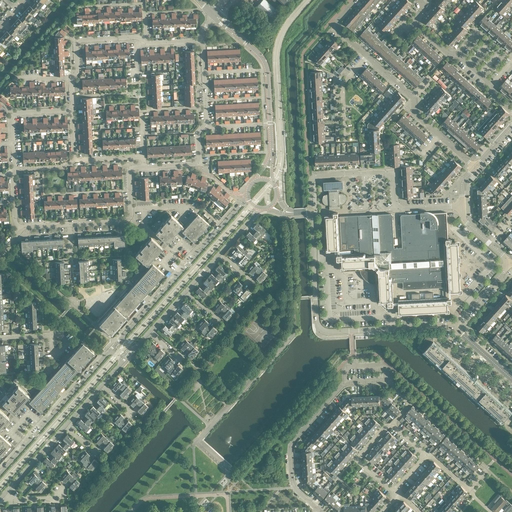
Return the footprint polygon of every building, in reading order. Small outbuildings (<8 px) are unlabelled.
[(44,3),(40,0),(35,0),(34,2),(35,3),(33,5),(39,10),(41,8),(41,7),(44,3)] [(279,12),(272,6),(265,0),(262,0),(256,8),(271,21),(279,12)] [(377,9),(366,0),(365,0),(362,3),(371,11),(373,8),(375,10),(377,9)] [(378,3),(374,0),(366,0),(377,9),(378,7),(376,6),(378,3)] [(446,4),(441,0),(436,0),(435,1),(445,10),(443,8),(446,4)] [(510,6),(503,0),(499,4),(509,13),(510,11),(507,9),(510,6)] [(401,1),(397,5),(404,12),(408,8),(401,1)] [(445,10),(435,1),(435,2),(437,4),(434,8),(441,14),(445,10)] [(476,2),(472,6),(480,13),(484,8),(476,2)] [(371,11),(362,3),(359,7),(369,17),(370,15),(369,14),(371,11)] [(509,13),(499,4),(496,8),(503,15),(505,12),(508,14),(509,13)] [(39,10),(33,5),(31,7),(30,6),(28,8),(27,8),(26,10),(33,16),(37,12),(37,13),(39,10)] [(404,12),(397,5),(393,9),(401,16),(404,12)] [(480,13),(472,6),(469,10),(476,17),(480,13)] [(369,17),(359,7),(355,11),(364,19),(366,17),(368,18),(369,17)] [(441,14),(434,8),(431,10),(431,9),(429,11),(438,18),(441,14)] [(401,16),(393,9),(390,13),(397,20),(401,16)] [(33,16),(26,10),(24,11),(24,12),(23,14),(24,16),(22,18),(28,23),(28,22),(30,21),(29,20),(33,16)] [(476,17),(469,10),(465,14),(473,21),(476,17)] [(364,19),(355,11),(352,15),(362,25),(363,23),(361,22),(364,19)] [(438,18),(429,11),(428,12),(429,13),(426,16),(434,22),(438,18)] [(79,13),(76,13),(76,18),(73,19),(73,24),(82,23),(82,15),(79,15),(79,13)] [(390,13),(386,17),(394,24),(397,20),(390,13)] [(465,14),(462,18),(469,25),(473,21),(465,14)] [(362,25),(352,15),(348,19),(357,27),(359,25),(361,26),(362,25)] [(434,22),(426,16),(423,20),(430,27),(434,22)] [(485,16),(479,23),(483,26),(491,17),(490,16),(488,18),(485,16)] [(394,24),(386,17),(382,21),(390,28),(394,24)] [(491,17),(483,26),(487,30),(493,23),(490,21),(493,18),(491,17)] [(28,23),(22,18),(20,20),(19,19),(17,21),(16,21),(14,22),(23,30),(27,26),(26,25),(28,23)] [(469,25),(462,18),(458,22),(468,31),(466,29),(469,25)] [(357,27),(348,19),(344,24),(355,33),(356,31),(354,30),(357,27)] [(382,21),(379,25),(386,32),(390,28),(382,21)] [(23,30),(14,22),(13,24),(13,25),(11,27),(12,28),(11,30),(16,36),(18,33),(19,34),(20,34),(23,30)] [(468,31),(458,22),(460,24),(457,28),(464,35),(468,31)] [(493,23),(487,30),(491,34),(499,24),(498,23),(496,26),(493,23)] [(368,26),(359,37),(363,41),(371,32),(368,30),(370,28),(372,26),(370,24),(368,26)] [(499,24),(491,34),(495,37),(501,30),(498,28),(501,26),(499,24)] [(454,30),(452,31),(460,39),(464,35),(457,28),(454,30)] [(16,36),(11,30),(9,33),(7,31),(5,34),(4,34),(3,35),(10,42),(14,38),(16,36)] [(501,30),(495,37),(499,41),(507,32),(506,30),(504,33),(501,30)] [(460,39),(452,31),(451,33),(451,34),(449,36),(457,43),(460,39)] [(371,32),(363,41),(367,44),(376,34),(375,33),(373,34),(371,32)] [(507,32),(499,41),(503,45),(509,38),(507,35),(509,33),(507,32)] [(376,34),(367,44),(371,48),(379,39),(376,37),(378,35),(376,34)] [(10,42),(3,35),(2,37),(2,38),(0,39),(0,40),(1,41),(0,42),(0,43),(5,48),(7,46),(10,42)] [(418,36),(411,44),(415,47),(422,40),(418,36)] [(449,36),(445,40),(453,47),(457,43),(449,36)] [(339,44),(332,38),(328,42),(335,49),(339,44)] [(511,40),(509,38),(503,45),(507,48),(511,42),(511,40)] [(379,39),(371,48),(375,52),(384,41),(383,40),(381,42),(379,39)] [(422,40),(415,47),(419,51),(426,43),(422,40)] [(384,41),(375,52),(379,55),(387,46),(384,44),(386,42),(384,41)] [(335,49),(328,42),(324,46),(332,53),(335,49)] [(426,43),(419,51),(423,55),(430,47),(426,43)] [(332,53),(324,46),(321,50),(328,57),(332,53)] [(387,46),(379,55),(383,59),(393,48),(391,47),(389,49),(387,46)] [(430,47),(423,55),(427,58),(434,51),(430,47)] [(393,48),(383,59),(387,62),(395,54),(392,51),(394,49),(393,48)] [(328,57),(321,50),(317,54),(325,61),(328,57)] [(434,51),(427,58),(431,62),(438,54),(434,51)] [(325,61),(317,54),(313,58),(321,65),(325,61)] [(395,54),(387,62),(391,66),(401,56),(399,54),(398,56),(395,54)] [(438,54),(431,62),(436,66),(442,58),(438,54)] [(401,56),(391,66),(395,70),(403,61),(400,59),(402,57),(401,56)] [(403,61),(395,70),(399,73),(409,63),(407,61),(406,63),(403,61)] [(440,70),(444,73),(451,66),(447,62),(440,70)] [(409,63),(399,73),(403,77),(411,68),(408,66),(410,64),(409,63)] [(451,66),(444,73),(448,77),(455,69),(451,66)] [(411,68),(403,77),(407,80),(417,70),(415,69),(414,71),(411,68)] [(366,69),(360,76),(364,80),(371,72),(366,69)] [(455,69),(448,77),(451,79),(450,80),(452,81),(459,73),(455,69)] [(417,70),(407,80),(411,84),(419,75),(417,73),(418,71),(417,70)] [(371,72),(364,80),(368,83),(375,76),(371,72)] [(459,73),(452,81),(453,83),(454,82),(456,84),(463,77),(459,73)] [(419,75),(411,84),(416,88),(425,77),(423,76),(422,78),(419,75)] [(375,76),(368,83),(372,87),(379,80),(375,76)] [(463,77),(456,84),(459,86),(458,87),(460,89),(467,80),(463,77)] [(440,78),(437,81),(452,94),(455,91),(453,89),(452,90),(440,78)] [(379,80),(372,87),(376,91),(383,83),(379,80)] [(467,80),(460,89),(461,90),(462,89),(464,92),(471,84),(467,80)] [(505,81),(499,88),(503,92),(511,82),(510,81),(508,84),(505,81)] [(511,83),(511,82),(503,92),(510,98),(511,95),(511,87),(510,86),(511,84),(511,83)] [(383,83),(376,91),(380,95),(387,87),(383,83)] [(471,84),(464,92),(467,94),(466,95),(468,96),(475,88),(471,84)] [(10,87),(10,91),(6,91),(7,96),(16,96),(15,85),(13,85),(13,87),(10,87)] [(449,94),(442,87),(439,90),(438,89),(437,91),(445,98),(449,94)] [(475,88),(468,96),(469,97),(470,97),(473,99),(479,91),(475,88)] [(445,98),(437,91),(435,93),(436,93),(434,96),(442,102),(445,98)] [(479,91),(473,99),(475,101),(474,102),(476,103),(483,95),(479,91)] [(395,94),(393,96),(402,104),(405,99),(398,92),(396,95),(395,94)] [(483,95),(476,103),(477,105),(478,104),(481,106),(487,98),(483,95)] [(402,104),(393,96),(392,98),(393,98),(390,101),(398,108),(402,104)] [(442,102),(434,96),(432,98),(431,97),(430,99),(438,106),(442,102)] [(487,98),(481,106),(485,110),(492,102),(487,98)] [(438,106),(430,99),(428,101),(429,101),(427,104),(434,111),(438,106)] [(388,102),(386,104),(394,112),(398,108),(390,101),(388,103),(388,102)] [(394,112),(386,104),(385,106),(383,109),(390,116),(394,112)] [(434,111),(427,104),(423,108),(431,115),(434,111)] [(502,107),(498,111),(506,118),(509,114),(502,107)] [(380,110),(378,113),(387,120),(390,116),(383,109),(381,111),(380,110)] [(442,116),(445,118),(451,111),(447,109),(442,116)] [(466,109),(461,113),(466,119),(471,115),(466,109)] [(498,111),(495,115),(503,123),(504,121),(504,120),(506,118),(498,111)] [(387,120),(378,113),(377,114),(378,114),(376,117),(375,116),(374,117),(383,124),(387,120)] [(404,115),(397,122),(401,126),(408,119),(404,115)] [(495,115),(491,119),(498,126),(501,124),(503,123),(495,115)] [(383,124),(374,117),(373,118),(374,119),(372,121),(372,120),(367,125),(379,129),(383,124)] [(448,117),(441,124),(446,128),(452,120),(448,117)] [(408,119),(401,126),(405,130),(412,122),(408,119)] [(491,119),(487,123),(496,131),(497,129),(496,128),(498,126),(491,119)] [(452,120),(446,128),(450,132),(457,123),(455,122),(455,123),(452,120)] [(412,122),(405,130),(409,133),(416,126),(412,122)] [(457,123),(450,132),(454,135),(460,128),(458,126),(459,125),(457,123)] [(487,123),(484,127),(491,134),(493,132),(494,133),(496,131),(487,123)] [(379,129),(367,125),(368,131),(369,131),(369,133),(368,134),(368,135),(379,135),(379,129)] [(416,126),(409,133),(413,137),(420,130),(416,126)] [(484,127),(480,132),(487,138),(491,134),(484,127)] [(460,128),(454,135),(458,139),(465,130),(464,129),(463,130),(460,128)] [(420,130),(413,137),(417,141),(424,133),(420,130)] [(465,130),(458,139),(462,143),(468,135),(466,133),(467,132),(465,130)] [(424,133),(417,141),(421,144),(428,137),(424,133)] [(468,135),(462,143),(466,146),(473,138),(472,136),(471,137),(468,135)] [(473,138),(466,146),(470,150),(477,142),(474,140),(475,139),(473,138)] [(477,142),(470,150),(474,154),(481,146),(477,142)] [(369,155),(367,155),(367,163),(376,163),(376,159),(378,159),(379,159),(380,158),(380,157),(380,155),(379,154),(378,154),(377,152),(370,152),(370,154),(369,154),(369,155)] [(511,164),(511,161),(507,157),(503,161),(510,167),(511,164)] [(454,160),(450,165),(458,171),(462,167),(454,160)] [(510,167),(503,161),(500,165),(506,171),(510,167)] [(447,166),(446,168),(454,175),(458,171),(450,165),(448,167),(447,166)] [(506,171),(500,165),(496,169),(503,175),(506,171)] [(454,175),(446,168),(444,170),(445,170),(443,173),(451,179),(454,175)] [(503,175),(496,169),(492,173),(499,179),(503,175)] [(184,184),(190,186),(194,173),(192,173),(191,177),(187,176),(184,184)] [(196,174),(194,173),(190,186),(195,188),(198,179),(195,178),(196,174)] [(440,174),(439,176),(447,183),(451,179),(443,173),(441,175),(440,174)] [(497,181),(491,175),(487,180),(493,185),(497,181)] [(201,180),(198,179),(195,188),(200,189),(204,177),(202,176),(201,180)] [(447,183),(439,176),(437,178),(438,178),(436,181),(443,187),(447,183)] [(206,178),(204,177),(200,189),(205,191),(208,183),(205,182),(206,178)] [(493,185),(487,180),(483,184),(490,189),(493,185)] [(433,182),(431,184),(440,192),(443,187),(436,181),(434,183),(433,182)] [(327,191),(327,194),(325,195),(324,196),(323,198),(322,200),(323,202),(324,204),(326,205),(328,205),(330,205),(330,206),(329,206),(329,210),(333,210),(333,209),(337,209),(337,210),(340,209),(340,205),(340,204),(341,204),(343,204),(345,203),(346,201),(346,199),(346,198),(346,196),(344,194),(343,194),(341,193),(339,193),(339,191),(342,191),(342,186),(342,182),(339,182),(338,182),(335,182),(335,183),(332,183),(332,182),(328,182),(329,183),(325,183),(326,187),(326,191),(327,191)] [(440,192),(431,184),(430,185),(431,186),(428,189),(436,196),(440,192)] [(490,189),(483,184),(479,188),(480,189),(481,188),(486,193),(490,189)] [(213,186),(212,187),(211,187),(210,188),(210,189),(207,192),(211,196),(220,187),(219,185),(216,188),(213,186)] [(220,187),(211,196),(215,200),(221,193),(219,191),(222,188),(220,187)] [(221,193),(215,200),(219,204),(228,194),(227,192),(224,195),(221,193)] [(228,194),(219,204),(224,207),(230,201),(227,198),(230,195),(228,194)] [(511,209),(505,203),(501,208),(510,215),(511,212),(511,209)] [(394,248),(392,215),(391,214),(375,215),(360,215),(358,217),(345,218),(344,216),(338,217),(338,213),(334,213),(334,217),(327,217),(329,250),(337,250),(337,260),(342,260),(342,271),(360,270),(361,273),(363,277),(366,280),(369,282),(373,284),(376,284),(377,302),(388,301),(389,306),(394,305),(393,282),(446,280),(447,292),(460,292),(459,269),(457,243),(451,243),(450,239),(448,239),(447,213),(401,215),(401,217),(402,248),(394,248)] [(182,231),(193,241),(209,224),(197,214),(182,231)] [(171,215),(155,232),(166,242),(182,225),(171,215)] [(480,217),(480,219),(479,220),(481,223),(480,224),(482,226),(483,224),(489,217),(487,216),(480,217)] [(483,224),(487,228),(493,221),(489,217),(483,224)] [(493,221),(487,228),(491,231),(497,225),(493,221)] [(267,231),(264,229),(257,222),(253,227),(256,230),(254,232),(259,237),(260,238),(261,238),(267,231)] [(260,238),(259,237),(254,232),(252,235),(249,232),(245,236),(252,243),(256,238),(258,240),(260,238)] [(511,238),(508,235),(503,242),(507,245),(511,239),(511,238)] [(151,237),(141,248),(135,255),(132,252),(131,251),(130,251),(129,251),(128,252),(128,253),(128,254),(128,255),(140,265),(141,266),(141,267),(140,268),(131,279),(133,280),(162,247),(151,237)] [(239,257),(244,251),(238,245),(229,254),(234,258),(237,255),(239,257)] [(245,255),(246,254),(248,251),(246,249),(244,251),(239,257),(241,259),(238,262),(243,266),(249,259),(245,255)] [(255,271),(257,273),(262,267),(260,265),(258,267),(254,263),(247,270),(252,274),(255,271)] [(145,291),(147,293),(164,274),(153,264),(135,283),(137,285),(136,286),(143,293),(145,291)] [(216,274),(221,279),(222,280),(225,277),(223,275),(227,271),(219,264),(215,269),(218,272),(216,274)] [(262,267),(257,273),(259,275),(256,278),(261,282),(267,275),(263,271),(265,269),(262,267)] [(211,274),(207,278),(214,285),(218,280),(219,281),(221,279),(216,274),(214,276),(211,274)] [(214,285),(207,278),(203,283),(206,286),(204,288),(211,293),(212,292),(211,291),(212,290),(211,289),(214,285)] [(235,293),(237,295),(242,290),(239,288),(242,285),(238,280),(231,288),(235,292),(235,293)] [(207,295),(209,293),(210,294),(211,293),(204,288),(202,290),(199,287),(195,292),(202,298),(206,294),(207,295)] [(131,288),(99,324),(110,334),(142,298),(140,296),(142,295),(135,288),(133,289),(131,288)] [(244,292),(242,290),(237,295),(240,297),(239,298),(243,302),(251,293),(247,289),(244,292)] [(412,299),(399,300),(399,313),(448,310),(448,305),(451,305),(451,304),(452,304),(451,299),(448,299),(448,297),(434,298),(434,293),(425,293),(426,299),(421,299),(420,294),(412,294),(412,299)] [(511,300),(506,295),(502,299),(508,305),(511,300)] [(508,305),(502,299),(498,303),(505,309),(508,305)] [(220,309),(223,311),(227,306),(225,304),(224,305),(219,301),(213,308),(217,312),(220,309)] [(184,310),(182,312),(187,317),(189,314),(188,314),(192,309),(185,303),(181,307),(184,310)] [(505,309),(498,303),(495,307),(501,313),(505,309)] [(227,306),(223,311),(225,313),(222,316),(227,320),(233,313),(229,309),(230,308),(227,306)] [(501,313),(495,307),(491,311),(498,317),(501,313)] [(498,317),(491,311),(488,315),(494,321),(498,317)] [(177,312),(173,316),(180,323),(184,319),(185,319),(187,317),(182,312),(180,315),(177,312)] [(494,321),(488,315),(484,319),(492,327),(493,326),(491,324),(494,321)] [(180,323),(173,316),(169,321),(172,324),(170,326),(175,330),(177,328),(176,327),(180,323)] [(200,332),(202,334),(208,328),(205,326),(208,323),(204,318),(197,326),(201,330),(200,332)] [(492,327),(484,319),(480,323),(487,329),(490,325),(492,327)] [(487,329),(480,323),(477,327),(483,333),(487,329)] [(176,331),(175,330),(170,326),(168,328),(165,325),(161,330),(168,336),(172,332),(174,334),(176,331)] [(210,330),(208,328),(202,334),(205,336),(206,334),(211,338),(217,331),(213,327),(210,330)] [(497,334),(491,340),(495,344),(501,337),(497,334)] [(472,376),(470,374),(469,375),(439,348),(439,347),(433,341),(433,337),(426,338),(417,347),(423,352),(422,353),(428,359),(430,358),(460,385),(459,386),(465,392),(466,390),(490,412),(489,414),(495,419),(496,418),(502,423),(501,424),(511,412),(511,411),(511,412),(511,413),(505,408),(506,407),(500,401),(499,402),(475,380),(479,376),(477,374),(476,375),(474,373),(472,376)] [(501,337),(495,344),(499,347),(505,341),(501,337)] [(186,347),(188,349),(193,344),(190,342),(189,343),(185,339),(178,347),(183,351),(186,347)] [(149,352),(148,353),(147,355),(149,357),(150,356),(155,350),(153,348),(156,345),(151,341),(145,348),(149,352)] [(505,341),(499,347),(503,351),(509,345),(505,341)] [(60,386),(62,388),(94,352),(83,342),(50,378),(52,380),(51,381),(58,388),(60,386)] [(194,343),(193,344),(188,349),(190,351),(187,355),(192,359),(199,351),(194,347),(196,346),(194,343)] [(511,347),(509,345),(503,351),(507,355),(511,349),(511,347)] [(157,352),(155,350),(150,356),(152,359),(153,358),(157,362),(165,353),(160,349),(157,352)] [(165,370),(168,372),(173,366),(171,364),(174,361),(169,357),(163,364),(167,368),(165,370)] [(175,368),(173,366),(168,372),(170,375),(172,373),(176,376),(183,369),(178,365),(175,368)] [(14,382),(15,383),(13,385),(16,388),(2,403),(13,413),(43,380),(41,379),(31,390),(30,390),(29,390),(17,379),(16,379),(15,379),(14,379),(14,380),(14,381),(14,382)] [(118,387),(120,389),(126,383),(123,381),(121,383),(117,379),(110,386),(115,390),(118,387)] [(29,402),(40,412),(57,393),(55,391),(56,390),(49,383),(48,384),(46,383),(29,402)] [(126,383),(120,389),(122,391),(120,394),(124,398),(132,390),(127,386),(128,385),(126,383)] [(136,403),(138,405),(143,400),(140,398),(139,399),(135,395),(128,402),(133,406),(136,403)] [(383,395),(379,396),(379,405),(379,407),(382,406),(384,405),(388,408),(388,409),(392,404),(383,395)] [(100,404),(98,406),(104,412),(106,409),(104,408),(108,403),(101,397),(97,401),(100,404)] [(348,397),(340,406),(344,411),(345,411),(348,407),(350,408),(353,408),(353,406),(352,406),(352,397),(348,397)] [(143,400),(138,405),(140,407),(137,410),(142,415),(149,407),(144,403),(145,402),(143,400)] [(388,409),(388,408),(386,410),(390,414),(396,407),(392,404),(388,409)] [(93,406),(89,410),(96,417),(100,413),(102,414),(104,412),(98,406),(96,409),(93,406)] [(344,411),(340,406),(336,410),(343,416),(346,412),(345,411),(344,411)] [(413,406),(405,414),(407,416),(405,418),(407,420),(416,411),(414,409),(415,408),(413,406)] [(396,407),(390,414),(395,418),(401,411),(396,407)] [(0,409),(0,427),(9,418),(0,409)] [(96,417),(89,410),(85,415),(88,418),(86,420),(91,424),(93,422),(92,421),(96,417)] [(343,416),(336,410),(332,414),(339,421),(343,416)] [(416,411),(407,420),(410,422),(412,420),(413,422),(421,413),(419,412),(418,413),(416,411)] [(116,425),(118,427),(123,422),(121,420),(124,417),(119,413),(112,420),(117,424),(116,425)] [(421,413),(413,422),(415,423),(413,425),(415,427),(424,418),(422,416),(423,415),(421,413)] [(339,421),(332,414),(329,419),(335,425),(339,421)] [(369,418),(367,420),(376,429),(378,427),(379,428),(381,426),(373,418),(371,420),(369,418)] [(424,418),(415,427),(418,429),(420,427),(421,429),(429,421),(427,419),(426,420),(424,418)] [(91,424),(86,420),(84,422),(80,419),(76,424),(86,432),(90,428),(89,427),(91,424)] [(335,425),(329,419),(325,423),(332,429),(335,425)] [(376,429),(367,420),(365,423),(367,425),(365,426),(374,434),(375,432),(374,431),(376,429)] [(125,424),(123,422),(118,427),(121,429),(122,428),(126,432),(133,425),(128,421),(125,424)] [(429,421),(421,429),(423,430),(421,433),(423,435),(432,425),(430,423),(431,422),(429,421)] [(332,429),(325,423),(321,427),(328,433),(332,429)] [(432,425),(423,435),(426,437),(428,434),(429,436),(437,428),(435,426),(434,427),(432,425)] [(362,426),(359,428),(369,437),(371,435),(372,436),(374,434),(365,426),(364,428),(362,426)] [(328,433),(321,427),(318,431),(324,437),(328,433)] [(369,437),(359,428),(357,431),(360,433),(358,435),(366,442),(368,440),(367,439),(369,437)] [(437,428),(429,436),(431,438),(429,440),(431,442),(440,432),(438,430),(439,429),(437,428)] [(324,437),(318,431),(314,435),(321,441),(324,437)] [(396,438),(388,431),(386,433),(387,434),(385,436),(394,445),(396,442),(394,440),(396,438)] [(440,432),(431,442),(434,444),(436,442),(438,443),(445,435),(443,433),(442,434),(440,432)] [(102,441),(104,443),(109,438),(106,436),(105,437),(101,433),(94,440),(99,444),(102,441)] [(0,456),(11,445),(0,434),(0,456)] [(354,434),(352,437),(362,445),(364,443),(365,444),(366,442),(358,435),(357,436),(354,434)] [(66,442),(64,444),(70,450),(72,447),(70,446),(74,441),(67,435),(63,439),(66,442)] [(321,441),(314,435),(311,439),(316,443),(315,443),(317,445),(321,441)] [(394,445),(385,436),(383,438),(382,437),(380,439),(388,447),(390,445),(392,447),(394,445)] [(447,436),(439,445),(441,446),(439,449),(441,451),(450,441),(448,439),(449,438),(447,436)] [(362,445),(352,437),(350,439),(352,441),(351,443),(359,450),(361,448),(360,447),(362,445)] [(109,438),(104,443),(106,445),(103,448),(108,453),(115,445),(110,441),(111,440),(109,438)] [(316,443),(311,439),(302,448),(303,452),(312,451),(312,452),(314,452),(313,449),(312,447),(315,443),(316,443)] [(388,447),(380,439),(379,441),(380,442),(378,444),(387,453),(389,450),(387,448),(388,447)] [(450,441),(441,451),(444,453),(446,451),(448,452),(455,444),(453,442),(452,443),(450,441)] [(59,444),(55,448),(62,455),(66,450),(68,452),(70,450),(64,444),(62,447),(59,444)] [(346,444),(344,446),(353,455),(355,452),(356,453),(358,451),(350,444),(348,446),(346,444)] [(387,453),(378,444),(376,446),(375,445),(373,447),(381,455),(383,453),(385,455),(387,453)] [(455,444),(448,452),(449,454),(447,456),(450,458),(458,449),(456,446),(457,445),(455,444)] [(353,455),(344,446),(342,448),(344,450),(342,452),(351,460),(352,458),(351,457),(353,455)] [(381,455),(373,447),(371,449),(372,450),(370,452),(380,461),(382,458),(380,456),(381,455)] [(62,455),(55,448),(50,453),(54,456),(52,458),(58,463),(60,461),(58,459),(62,455)] [(458,449),(450,458),(452,460),(454,458),(456,459),(463,451),(461,450),(460,451),(458,449)] [(405,450),(403,453),(413,461),(415,459),(416,460),(417,458),(409,450),(408,452),(405,450)] [(81,464),(84,466),(89,460),(87,458),(90,455),(85,451),(78,458),(83,462),(81,464)] [(463,451),(456,459),(457,461),(455,463),(458,465),(466,456),(464,454),(465,453),(463,451)] [(339,452),(336,454),(346,463),(348,460),(349,461),(351,460),(342,452),(341,454),(339,452)] [(380,461),(370,452),(368,454),(367,454),(366,455),(374,463),(376,461),(378,463),(380,461)] [(413,461),(403,453),(401,455),(403,457),(402,459),(410,466),(412,464),(411,463),(413,461)] [(346,463),(336,454),(334,456),(337,458),(335,460),(343,468),(345,466),(344,465),(346,463)] [(466,456),(458,465),(460,467),(462,465),(464,467),(471,458),(469,457),(468,458),(466,456)] [(55,465),(56,465),(58,463),(52,458),(50,460),(46,457),(42,462),(50,468),(54,464),(55,465)] [(410,466),(402,459),(400,460),(398,458),(396,461),(405,469),(407,467),(408,468),(410,466)] [(471,458),(464,467),(465,468),(463,470),(466,472),(474,463),(472,461),(473,460),(471,458)] [(91,462),(89,460),(84,466),(86,468),(88,466),(92,470),(99,463),(94,459),(91,462)] [(331,460),(329,462),(339,471),(341,468),(342,469),(343,468),(335,460),(334,462),(331,460)] [(405,469),(396,461),(394,463),(396,465),(395,467),(403,474),(404,472),(403,471),(405,469)] [(339,471),(329,462),(327,464),(329,466),(328,468),(336,476),(338,474),(337,473),(339,471)] [(441,468),(434,462),(430,466),(437,472),(441,468)] [(474,463),(466,472),(468,474),(470,472),(472,474),(479,466),(477,464),(476,465),(474,463)] [(403,474),(395,467),(393,468),(391,466),(389,469),(398,477),(400,475),(401,476),(403,474)] [(437,472),(430,466),(426,470),(433,476),(437,472)] [(398,477),(389,469),(387,471),(389,473),(387,475),(395,482),(397,480),(396,479),(398,477)] [(433,476),(426,470),(423,474),(431,482),(435,478),(433,476)] [(68,479),(70,481),(75,476),(72,474),(71,475),(67,471),(60,478),(65,482),(68,479)] [(34,481),(36,483),(41,478),(38,476),(37,477),(33,473),(26,480),(31,484),(34,481)] [(431,482),(423,474),(419,478),(426,484),(428,486),(431,482)] [(75,476),(70,481),(72,483),(69,486),(74,490),(81,483),(76,479),(77,478),(75,476)] [(41,478),(36,483),(38,485),(35,488),(40,492),(47,485),(42,481),(43,480),(41,478)] [(313,479),(304,479),(304,483),(313,492),(318,487),(318,486),(314,483),(315,481),(315,478),(313,478),(313,479)] [(426,484),(419,478),(416,482),(422,488),(426,484)] [(422,488),(416,482),(412,486),(420,494),(421,494),(424,490),(422,488)] [(319,485),(318,486),(318,487),(313,492),(317,495),(324,488),(319,485)] [(420,494),(412,486),(408,490),(415,496),(417,498),(420,494)] [(461,486),(459,488),(456,486),(455,488),(464,496),(467,492),(461,486)] [(324,488),(317,495),(322,499),(328,492),(324,488)] [(464,496),(455,488),(453,490),(455,492),(453,494),(460,500),(464,496)] [(415,496),(408,490),(405,494),(411,500),(415,496)] [(386,497),(379,491),(376,495),(382,501),(386,497)] [(329,493),(323,500),(327,504),(333,497),(335,495),(333,493),(331,495),(329,493)] [(460,500),(453,494),(451,496),(449,494),(447,496),(456,504),(460,500)] [(382,501),(376,495),(372,499),(373,501),(374,500),(379,505),(382,501)] [(456,504),(447,496),(446,498),(448,500),(446,502),(453,508),(456,504)] [(491,508),(495,511),(497,511),(507,501),(502,496),(491,508)] [(333,497),(327,504),(331,507),(337,501),(333,497)] [(365,503),(365,505),(366,505),(366,511),(372,511),(379,505),(374,500),(373,501),(370,504),(368,503),(365,503)] [(341,504),(337,501),(331,507),(336,511),(344,511),(344,504),(341,504)] [(449,511),(453,508),(446,502),(444,501),(441,505),(448,511),(449,511)] [(410,508),(404,502),(400,506),(407,511),(410,508)]
